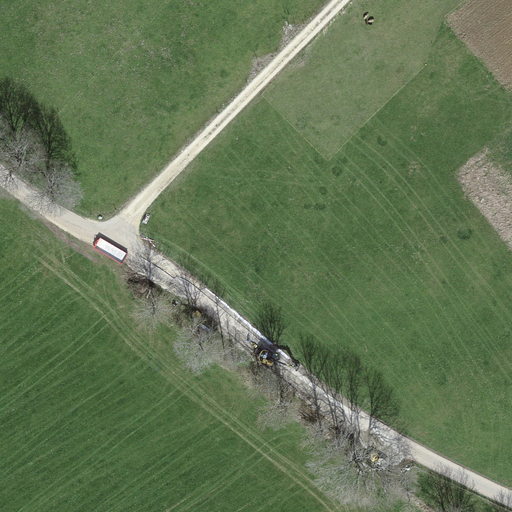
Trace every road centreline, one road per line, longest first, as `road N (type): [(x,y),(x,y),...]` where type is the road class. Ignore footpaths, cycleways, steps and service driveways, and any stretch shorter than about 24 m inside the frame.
road 1 (unclassified): [(511,500),(341,409),(173,277),(55,215),(0,171)]
road 2 (track): [(112,245),(144,200),(343,0)]
